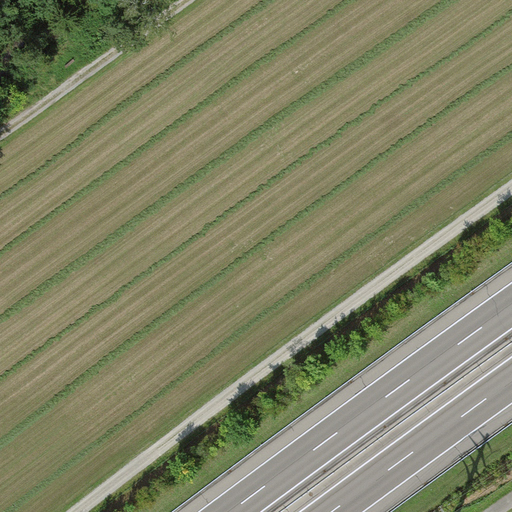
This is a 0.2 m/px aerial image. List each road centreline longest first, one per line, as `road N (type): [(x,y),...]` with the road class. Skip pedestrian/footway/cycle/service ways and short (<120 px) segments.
road 1 (track): [(79,511),(511,189)]
road 2 (motorway): [(511,308),(232,511)]
road 3 (track): [(0,135),(192,0)]
road 4 (motorway): [(334,511),(511,382)]
